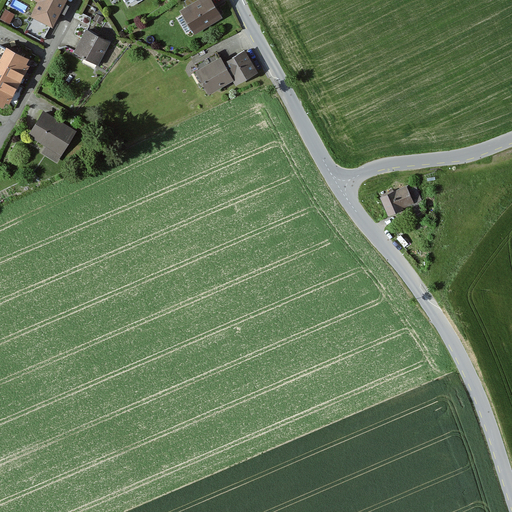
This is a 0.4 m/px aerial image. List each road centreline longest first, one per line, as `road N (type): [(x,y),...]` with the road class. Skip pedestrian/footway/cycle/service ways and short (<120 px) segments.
road 1 (tertiary): [(338,186),(423,295),(477,391),(511,500)]
road 2 (tertiary): [(239,0),(338,186)]
road 3 (unclassified): [(511,138),(465,154),(378,165),(338,186)]
road 4 (residential): [(76,0),(0,134)]
